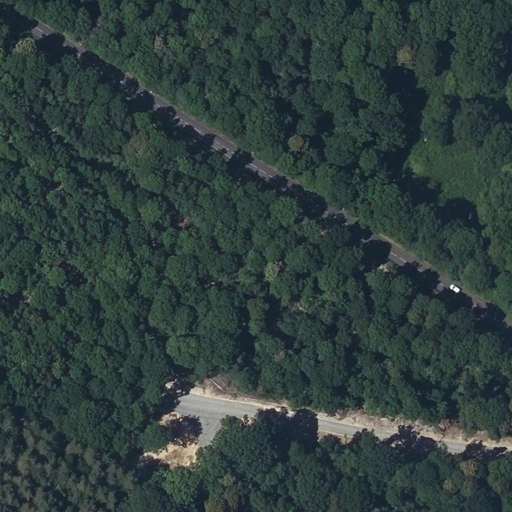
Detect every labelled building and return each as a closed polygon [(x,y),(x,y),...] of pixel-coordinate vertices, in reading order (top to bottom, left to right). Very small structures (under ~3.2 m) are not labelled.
[(485,71),(482,52),(473,54),(477,73),(485,71)] [(495,69),(488,70),(491,90),(498,89),(495,69)] [(486,133),(509,130),(507,119),(484,123),(486,133)] [(481,134),(441,139),(444,161),(484,155),(481,134)] [(444,161),(441,139),(435,141),(437,162),(444,161)]
